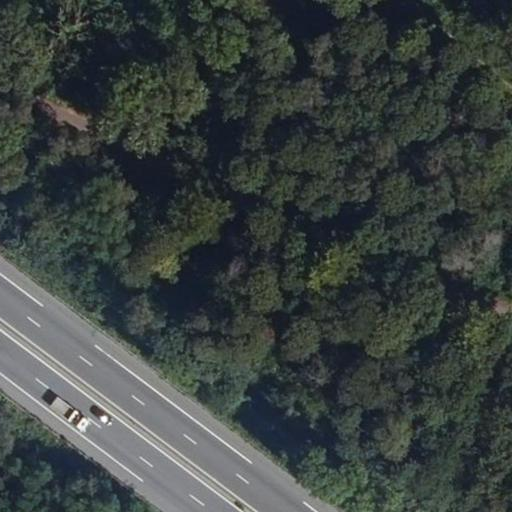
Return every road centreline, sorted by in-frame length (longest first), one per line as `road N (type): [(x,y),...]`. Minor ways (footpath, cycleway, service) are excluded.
road 1 (track): [(511,314),(0,104)]
road 2 (motorway): [(290,511),(0,293)]
road 3 (motorway): [(0,353),(209,511)]
